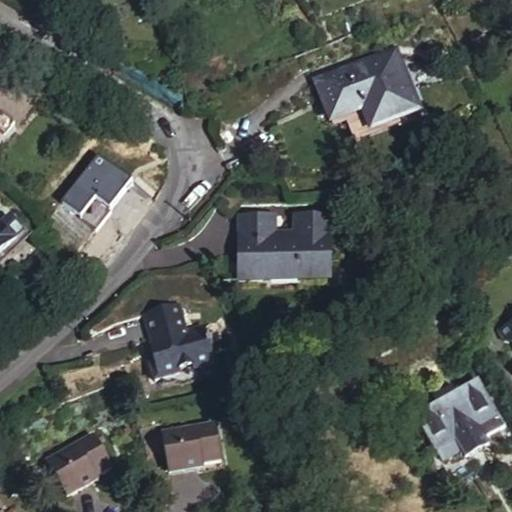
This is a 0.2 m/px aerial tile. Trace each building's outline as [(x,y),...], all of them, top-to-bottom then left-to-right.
[(96,0),(73,0),(78,18),(83,21),(101,17),(96,0)] [(414,111),(392,52),(358,65),(360,70),(348,74),(346,69),(313,81),(328,121),(362,109),(369,128),(414,111)] [(251,194),(239,184),(213,218),(225,227),(251,194)] [(323,211),(299,214),(299,219),(324,216),(323,211)] [(0,243),(10,234),(17,227),(4,215),(0,219),(0,243)] [(264,221),(244,224),(240,228),(245,269),(252,268),(255,288),(277,285),(276,279),(332,271),(324,216),(299,219),(302,236),(297,237),(298,242),(272,246),(269,224),(264,225),(264,221)] [(252,268),(245,269),(248,289),(255,288),(252,268)] [(154,383),(159,382),(181,376),(179,369),(196,365),(198,372),(221,366),(218,354),(221,353),(219,343),(215,344),(212,329),(194,334),(188,308),(144,315),(150,341),(149,342),(150,345),(153,358),(148,359),(154,383)] [(511,316),(497,325),(502,333),(511,335),(511,316)] [(150,345),(145,346),(148,359),(153,358),(150,345)] [(159,382),(161,389),(223,373),(221,366),(198,372),(196,365),(179,369),(181,376),(159,382)] [(478,375),(473,365),(410,401),(431,438),(432,437),(438,447),(455,437),(459,444),(485,429),(481,422),(500,412),(478,375)] [(485,371),(478,375),(500,412),(507,424),(511,420),(511,404),(500,382),(493,385),(485,371)] [(225,462),(220,425),(165,433),(172,474),(207,469),(207,465),(225,462)] [(117,468),(98,434),(51,462),(72,498),(103,480),(101,477),(117,468)]
